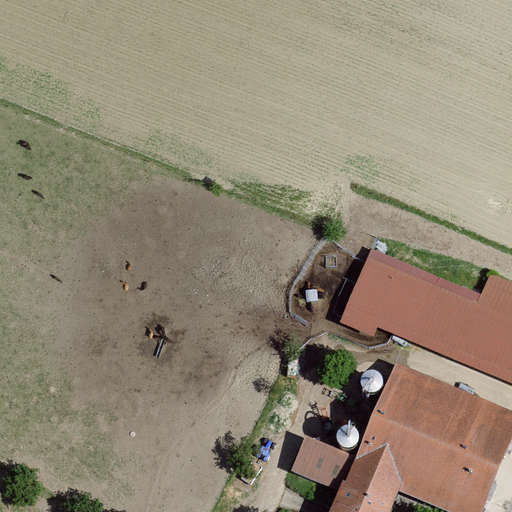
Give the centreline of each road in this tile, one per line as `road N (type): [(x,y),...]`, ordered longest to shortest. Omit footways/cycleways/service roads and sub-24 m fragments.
road 1 (track): [(511,398),(398,352),(332,347)]
road 2 (track): [(260,511),(332,347)]
